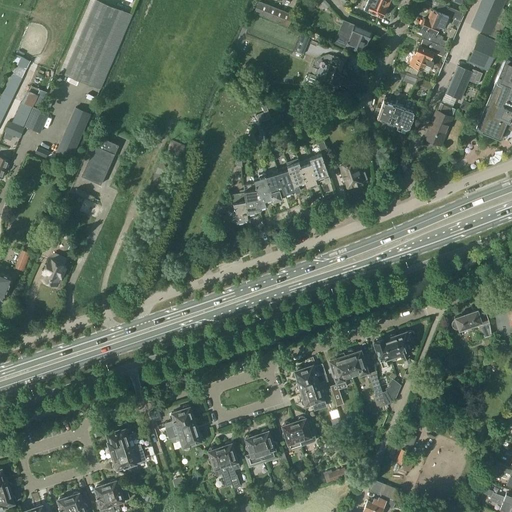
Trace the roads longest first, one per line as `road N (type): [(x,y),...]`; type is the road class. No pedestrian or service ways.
road 1 (primary): [(0,387),(511,209)]
road 2 (primary): [(511,186),(143,323)]
road 3 (unclassified): [(393,211),(147,300),(143,323)]
road 4 (residential): [(356,511),(441,305)]
road 5 (residential): [(393,211),(367,108),(409,0)]
road 6 (residential): [(265,371),(276,359),(441,305)]
road 7 (residential): [(81,431),(87,421),(211,388)]
road 8 (residential): [(81,431),(90,467),(33,485),(20,453)]
road 9 (unclassified): [(119,331),(100,316),(0,350)]
road 10 (unclassified): [(511,165),(393,211)]
road 11 (primary): [(119,331),(0,371)]
